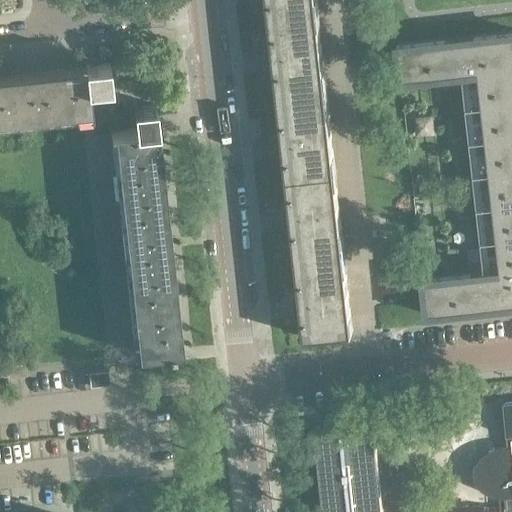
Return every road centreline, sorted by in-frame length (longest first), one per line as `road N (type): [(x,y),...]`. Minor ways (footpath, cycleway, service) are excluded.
road 1 (unclassified): [(240,376),(206,2)]
road 2 (unknown): [(377,364),(340,0)]
road 3 (unclassified): [(240,376),(511,352)]
road 4 (residential): [(131,388),(138,473),(0,488)]
road 5 (residential): [(44,27),(206,2)]
road 6 (unclassified): [(256,511),(240,376)]
road 7 (residential): [(0,400),(131,388)]
